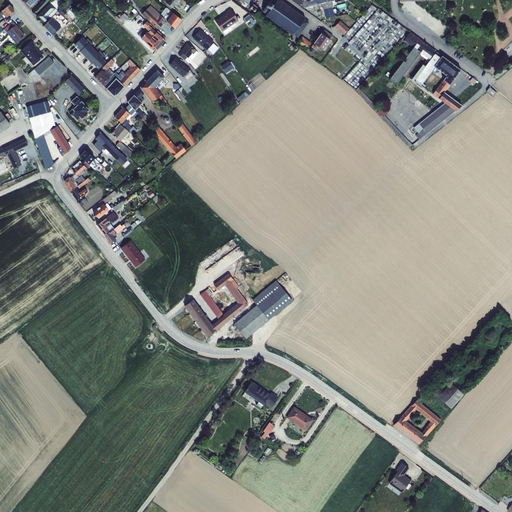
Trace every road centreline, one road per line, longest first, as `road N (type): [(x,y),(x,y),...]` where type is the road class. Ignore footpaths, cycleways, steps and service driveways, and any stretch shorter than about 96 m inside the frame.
road 1 (tertiary): [(256,352),(206,352),(178,339),(64,196),(59,167),(113,110)]
road 2 (tertiary): [(497,511),(321,387),(256,352)]
road 3 (unclassified): [(256,352),(139,511)]
road 4 (residential): [(113,110),(215,0)]
road 5 (tertiary): [(113,110),(12,0)]
road 6 (residential): [(490,85),(397,17),(394,0)]
